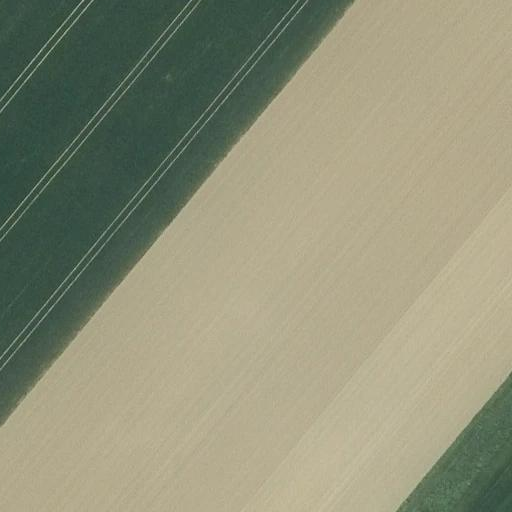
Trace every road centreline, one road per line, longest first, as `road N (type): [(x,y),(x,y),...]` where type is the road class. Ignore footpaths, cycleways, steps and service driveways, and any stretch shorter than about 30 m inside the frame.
road 1 (track): [(0,117),(424,511)]
road 2 (track): [(511,412),(430,511)]
